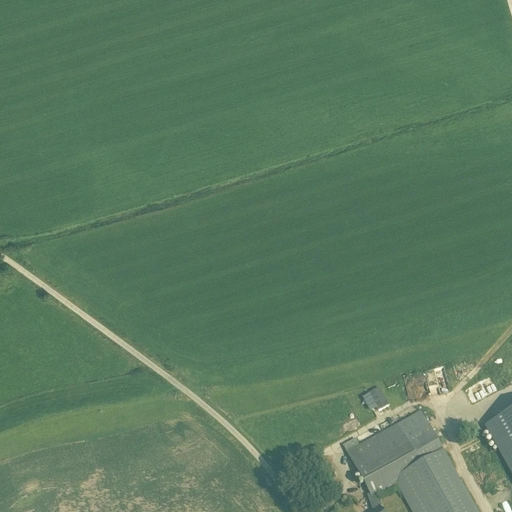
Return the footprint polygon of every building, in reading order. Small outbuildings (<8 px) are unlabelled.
[(430,377),(432,376),(432,374),(446,370),(446,366),(428,371),(430,377)] [(379,388),(368,394),(378,412),(389,406),(379,388)] [(335,409),(292,417),(297,439),(339,430),(335,409)] [(477,511),(421,412),(358,447),(355,439),(342,446),(370,495),(367,496),(373,511),(381,511),(379,508),(381,506),(378,498),(399,486),(413,511),(477,511)] [(511,415),(487,430),(511,473),(511,415)] [(360,488),(353,492),(361,502),(367,498),(360,488)]
